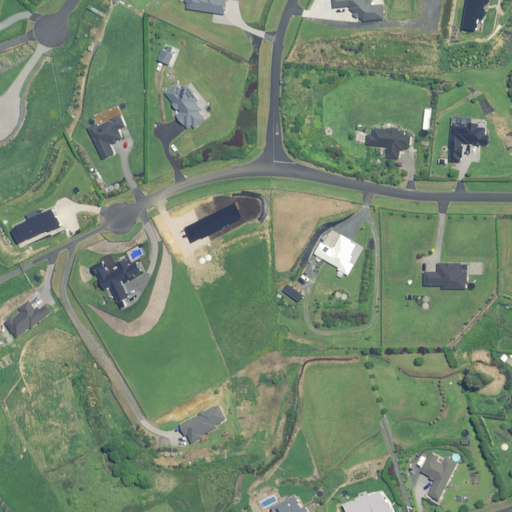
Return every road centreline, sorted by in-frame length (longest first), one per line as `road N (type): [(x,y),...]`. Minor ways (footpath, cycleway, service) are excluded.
road 1 (residential): [(272,169),(408,195),(511,197)]
road 2 (residential): [(272,169),(277,48),(293,0)]
road 3 (residential): [(120,217),(189,183),(272,169)]
